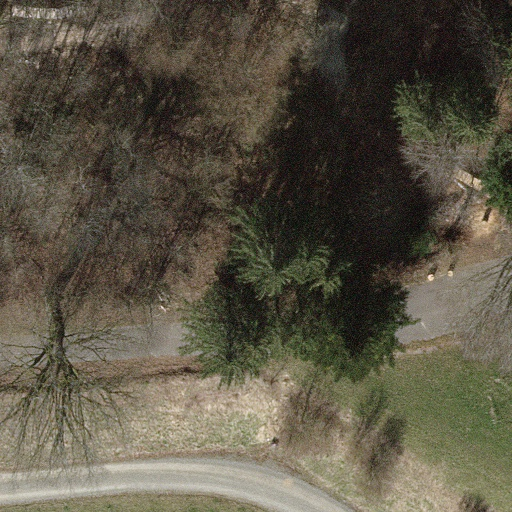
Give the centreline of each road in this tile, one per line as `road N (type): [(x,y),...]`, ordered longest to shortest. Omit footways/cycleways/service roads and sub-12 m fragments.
road 1 (track): [(0,353),(416,325),(511,279)]
road 2 (track): [(0,504),(196,490),(289,511)]
